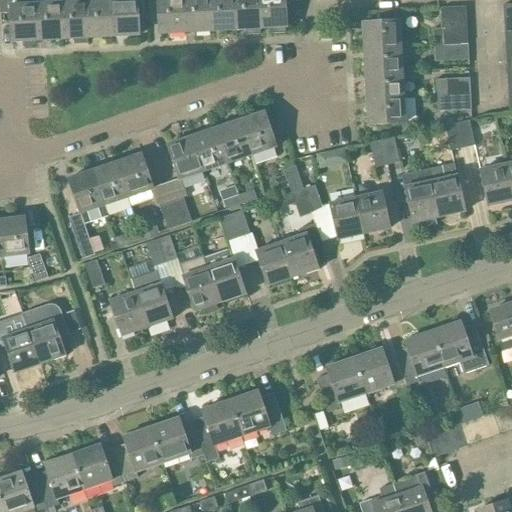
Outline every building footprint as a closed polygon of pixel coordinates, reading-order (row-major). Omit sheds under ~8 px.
[(38,42),(36,4),(20,5),(20,0),(0,0),(0,12),(0,13),(11,13),(12,43),(38,42)] [(86,1),(85,0),(60,0),(61,3),(63,40),(74,40),(74,45),(87,44),(87,39),(88,39),(86,1)] [(111,0),(86,1),(88,39),(113,38),(111,0)] [(136,0),(113,0),(111,0),(113,38),(139,36),(136,0)] [(184,34),(182,0),(157,0),(159,35),(184,34)] [(182,0),(184,34),(210,33),(208,0),(182,0)] [(208,0),(210,33),(235,31),(233,0),(208,0)] [(261,30),(259,0),(233,0),(235,31),(246,31),(247,36),(260,35),(260,30),(261,30)] [(259,0),(261,30),(271,29),(272,34),(285,34),(285,29),(286,29),(284,0),(259,0)] [(61,3),(36,4),(38,42),(63,40),(61,3)] [(503,17),(511,16),(511,4),(502,5),(503,17)] [(441,8),(442,20),(466,19),(465,6),(441,8)] [(371,23),(363,24),(364,49),(400,47),(399,22),(398,11),(371,13),(371,23)] [(511,28),(511,16),(503,17),(504,29),(511,28)] [(444,32),(467,31),(466,19),(442,20),(442,29),(443,29),(444,32)] [(434,45),(444,45),(444,32),(443,29),(442,29),(433,29),(434,45)] [(444,45),(467,43),(467,31),(444,32),(444,45)] [(467,43),(444,45),(445,61),(468,59),(467,43)] [(445,61),(444,45),(434,45),(435,61),(445,61)] [(365,74),(402,72),(400,47),(364,49),(365,74)] [(367,100),(403,98),(402,72),(365,74),(367,100)] [(446,79),(447,96),(470,94),(469,78),(446,79)] [(437,96),(447,96),(446,79),(436,80),(437,96)] [(470,94),(447,96),(448,111),(471,110),(470,94)] [(448,111),(447,96),(437,96),(438,112),(448,111)] [(405,123),(403,98),(367,100),(368,125),(405,123)] [(264,113),(239,121),(251,156),(276,148),(264,113)] [(215,129),(227,164),(251,156),(239,121),(215,129)] [(469,121),(457,124),(462,148),(475,146),(469,121)] [(451,151),(462,148),(457,124),(445,126),(451,151)] [(192,137),(203,173),(227,164),(215,129),(192,137)] [(203,173),(192,137),(167,146),(179,181),(203,173)] [(394,138),(382,141),(387,165),(400,162),(394,138)] [(387,165),(382,141),(370,143),(376,168),(387,165)] [(141,155),(116,163),(128,199),(131,207),(156,199),(153,190),(152,188),(141,155)] [(93,171),(105,207),(128,199),(116,163),(93,171)] [(428,170),(439,218),(464,212),(454,165),(428,170)] [(488,207),(511,201),(511,192),(506,166),(480,171),(488,207)] [(292,194),(302,190),(304,190),(296,167),(284,171),(292,194)] [(439,218),(428,170),(402,176),(413,224),(418,223),(419,229),(436,225),(435,219),(439,218)] [(105,207),(93,171),(68,180),(80,214),(68,218),(82,259),(94,255),(84,225),(108,217),(104,207),(105,207)] [(304,190),(302,190),(311,215),(324,211),(315,187),(304,191),(304,190)] [(238,196),(241,204),(256,199),(253,190),(238,196)] [(311,215),(302,190),(292,194),(300,219),(311,215)] [(356,199),(364,235),(389,229),(381,193),(356,199)] [(241,204),(238,196),(223,201),(226,210),(241,204)] [(171,204),(179,227),(192,222),(184,199),(171,204)] [(364,235),(356,199),(329,205),(337,241),(364,235)] [(179,227),(171,204),(160,208),(169,231),(179,227)] [(241,210),(230,214),(239,238),(250,234),(241,210)] [(239,238),(230,214),(218,219),(227,242),(239,238)] [(0,221),(0,241),(2,258),(29,254),(24,218),(0,221)] [(139,228),(139,229),(143,239),(159,233),(155,223),(139,228)] [(280,243),(292,279),(318,270),(310,247),(322,243),(316,223),(298,229),(300,236),(280,243)] [(139,229),(114,238),(117,247),(143,239),(139,229)] [(169,235),(157,240),(165,264),(178,259),(169,235)] [(154,268),(165,264),(157,240),(145,244),(154,268)] [(292,279),(280,243),(255,252),(268,287),(292,279)] [(230,250),(204,258),(220,304),(245,295),(230,250)] [(48,278),(38,254),(27,259),(36,282),(48,278)] [(220,304),(204,258),(203,256),(178,264),(194,312),(201,310),(203,317),(219,312),(217,305),(220,304)] [(104,284),(96,260),(84,264),(92,289),(104,284)] [(135,294),(147,329),(172,320),(155,273),(130,282),(134,294),(135,294)] [(122,337),(147,329),(135,294),(134,294),(110,303),(122,337)] [(46,306),(23,314),(28,331),(40,366),(64,357),(58,338),(56,334),(67,330),(61,313),(59,309),(57,306),(56,306),(54,305),(53,305),(51,305),(49,305),(46,306)] [(511,305),(489,314),(502,353),(511,349),(511,305)] [(461,323),(433,332),(445,368),(459,363),(464,376),(489,367),(486,360),(477,332),(465,336),(463,330),(461,323)] [(15,374),(40,366),(28,331),(2,340),(15,374)] [(409,355),(397,359),(407,387),(419,383),(418,378),(445,368),(433,332),(405,342),(407,349),(409,355)] [(381,350),(353,359),(366,395),(393,386),(395,391),(407,387),(397,359),(385,363),(383,357),(381,350)] [(330,382),(317,386),(327,415),(341,410),(339,404),(366,395),(353,359),(326,369),(328,376),(330,382)] [(258,393),(230,402),(242,438),(270,428),(273,437),(286,432),(276,402),(262,406),(260,400),(258,393)] [(206,425),(195,429),(204,456),(207,464),(220,459),(216,447),(242,438),(230,402),(201,412),(204,419),(206,425)] [(504,410),(492,414),(500,436),(511,433),(504,410)] [(492,414),(481,418),(489,440),(500,436),(492,414)] [(481,418),(470,422),(478,444),(489,440),(481,418)] [(179,420),(151,429),(163,465),(191,456),(193,460),(204,456),(195,429),(184,432),(182,426),(179,420)] [(470,422),(459,426),(466,448),(478,444),(470,422)] [(459,426),(447,430),(455,452),(466,448),(459,426)] [(127,452),(117,455),(126,482),(135,479),(133,475),(163,465),(151,429),(122,439),(125,446),(127,452)] [(447,430),(436,433),(444,456),(455,452),(447,430)] [(432,460),(444,456),(436,433),(424,438),(432,460)] [(101,447),(72,457),(85,493),(112,483),(113,487),(126,482),(117,455),(106,459),(103,453),(101,447)] [(49,479),(38,482),(47,510),(60,505),(58,502),(85,493),(72,457),(45,466),(47,472),(49,479)] [(427,472),(392,484),(401,511),(429,511),(428,508),(438,504),(430,480),(427,472)] [(22,474),(0,481),(0,500),(4,511),(40,511),(47,510),(38,482),(26,487),(24,480),(22,474)] [(248,485),(251,496),(266,490),(262,480),(248,485)] [(401,511),(392,484),(378,488),(381,496),(359,504),(361,511),(401,511)] [(238,501),(251,496),(248,485),(234,490),(238,501)] [(204,511),(217,507),(213,496),(198,502),(201,511),(204,511)] [(323,511),(317,496),(296,503),(299,511),(323,511)] [(511,511),(511,501),(507,503),(506,503),(478,511),(511,511)]
